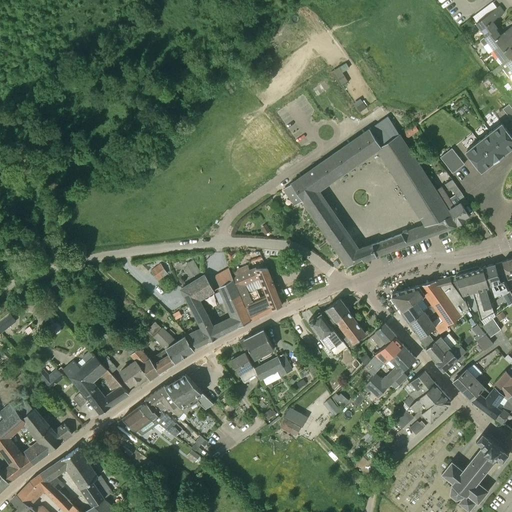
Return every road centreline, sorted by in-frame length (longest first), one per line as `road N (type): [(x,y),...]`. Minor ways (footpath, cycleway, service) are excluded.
road 1 (tertiary): [(0,499),(181,366),(348,286)]
road 2 (track): [(220,241),(69,262),(0,288)]
road 3 (tertiary): [(511,245),(460,260),(423,259),(356,284)]
road 4 (residential): [(459,400),(356,284)]
road 5 (unclassified): [(368,511),(383,472),(459,400)]
road 6 (unclassified): [(348,286),(295,248),(220,241)]
